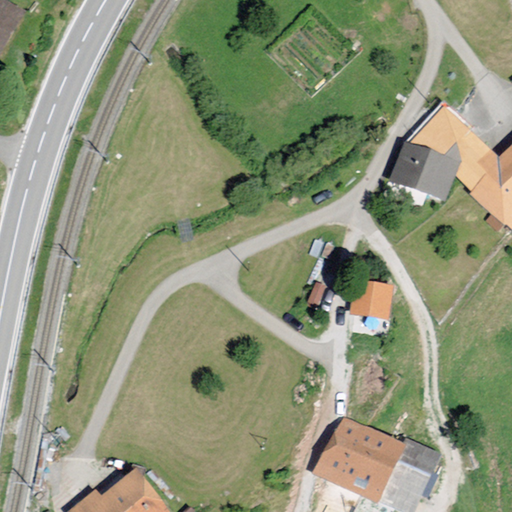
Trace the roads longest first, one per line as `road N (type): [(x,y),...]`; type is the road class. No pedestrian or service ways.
road 1 (secondary): [(0,318),(46,126),(105,0)]
road 2 (track): [(355,219),(406,282),(428,335),(452,470),(435,511)]
road 3 (track): [(300,511),(339,379),(331,347)]
